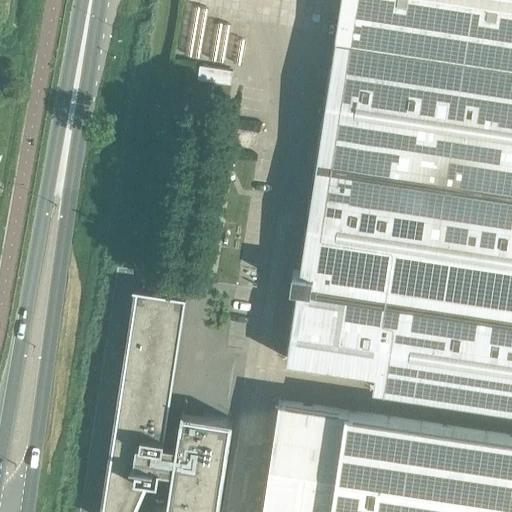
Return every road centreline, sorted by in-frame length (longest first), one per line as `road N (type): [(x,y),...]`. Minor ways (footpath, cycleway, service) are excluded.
road 1 (primary): [(26,511),(64,223),(70,114)]
road 2 (primary): [(70,114),(40,222),(0,461)]
